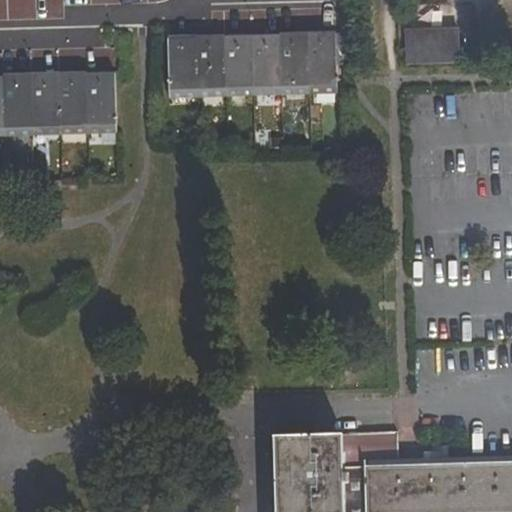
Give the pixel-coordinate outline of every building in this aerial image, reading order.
[(409,30),(399,30),(399,63),(452,62),(451,33),(409,34),(409,30)] [(310,40),(312,88),(337,87),(336,34),(322,34),(323,39),(310,40)] [(310,35),(295,35),(295,41),(282,41),(283,89),(312,88),(310,40),(310,35)] [(282,36),(268,36),(268,42),(254,42),(256,89),(283,89),(282,41),(282,36)] [(254,37),(240,37),(240,42),(227,43),(228,90),(256,89),(254,42),(254,37)] [(227,38),(212,38),(212,43),(200,44),(201,91),(228,90),(227,43),(227,38)] [(200,39),(185,39),(185,44),(172,45),(173,92),(201,91),(200,44),(200,39)] [(115,73),(104,74),(104,78),(89,79),(90,126),(116,125),(115,73)] [(89,74),(75,75),(75,80),(61,80),(62,127),(90,126),(89,79),(89,74)] [(61,75),(48,76),(48,81),(33,81),(34,128),(62,127),(61,80),(61,75)] [(33,76),(20,76),(20,81),(6,82),(7,129),(34,128),(33,81),(33,76)] [(353,262),(365,262),(364,249),(326,250),(327,263),(314,263),(316,327),(329,326),(330,350),(356,349),(356,337),(368,337),(367,324),(356,324),(354,288),(366,287),(365,274),(354,274),(353,262)] [(399,433),(280,438),(282,511),(401,511),(400,466),(399,433)] [(511,511),(511,462),(429,466),(431,511),(511,511)] [(431,511),(429,466),(400,466),(401,511),(431,511)]
